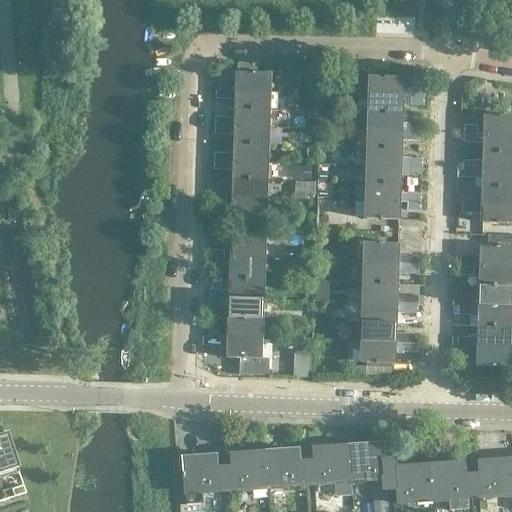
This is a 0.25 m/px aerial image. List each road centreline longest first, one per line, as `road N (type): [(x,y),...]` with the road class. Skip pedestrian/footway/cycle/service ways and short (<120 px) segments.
road 1 (residential): [(182,402),(199,51),(449,59)]
road 2 (residential): [(449,59),(433,411)]
road 3 (tertiary): [(433,411),(182,402)]
